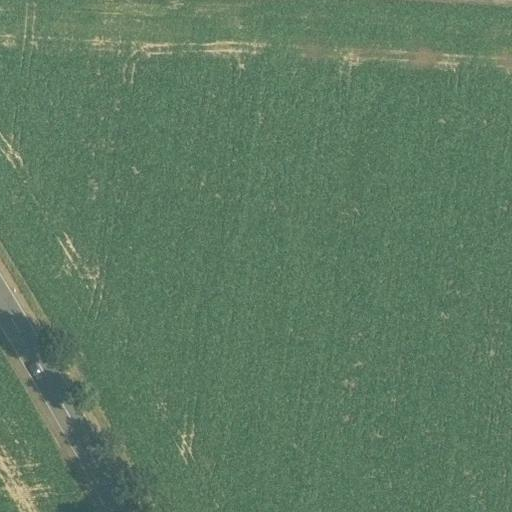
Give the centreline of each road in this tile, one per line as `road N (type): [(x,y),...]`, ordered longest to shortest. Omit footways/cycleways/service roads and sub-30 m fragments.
road 1 (tertiary): [(0,296),(123,511)]
road 2 (unclassified): [(511,6),(378,0)]
